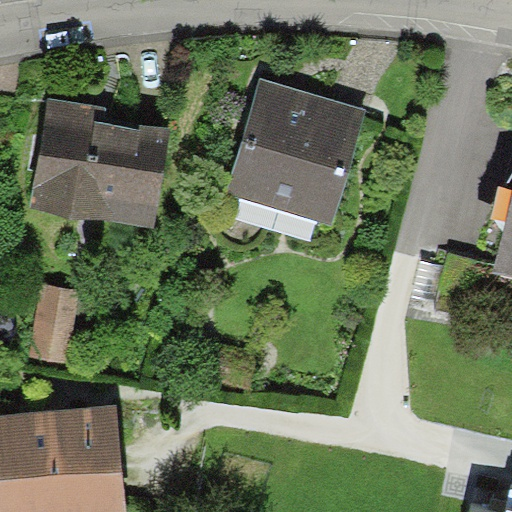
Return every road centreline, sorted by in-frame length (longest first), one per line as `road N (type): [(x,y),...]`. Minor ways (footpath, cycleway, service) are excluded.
road 1 (residential): [(0,31),(201,0)]
road 2 (residential): [(354,0),(511,30)]
